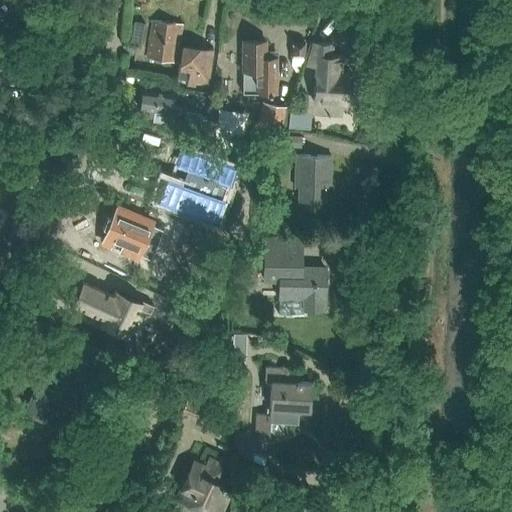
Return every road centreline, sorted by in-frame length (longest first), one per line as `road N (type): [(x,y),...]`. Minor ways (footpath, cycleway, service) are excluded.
road 1 (residential): [(392,511),(413,11)]
road 2 (residential): [(0,350),(97,149),(109,85),(108,0)]
road 3 (residential): [(292,0),(413,11)]
